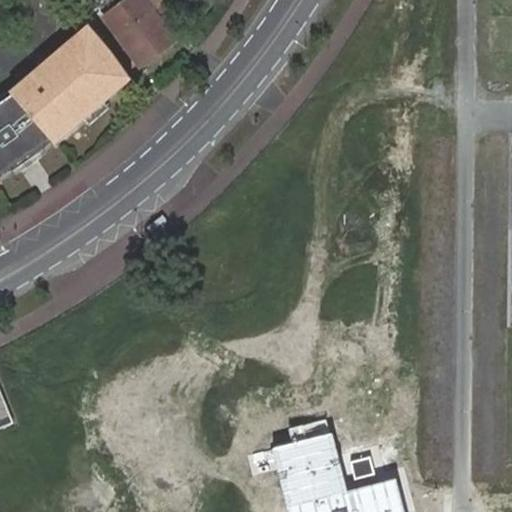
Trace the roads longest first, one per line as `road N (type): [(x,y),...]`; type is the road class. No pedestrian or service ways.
road 1 (secondary): [(0,291),(97,231),(192,150),(312,0)]
road 2 (secondary): [(288,0),(168,143),(73,219),(0,264)]
